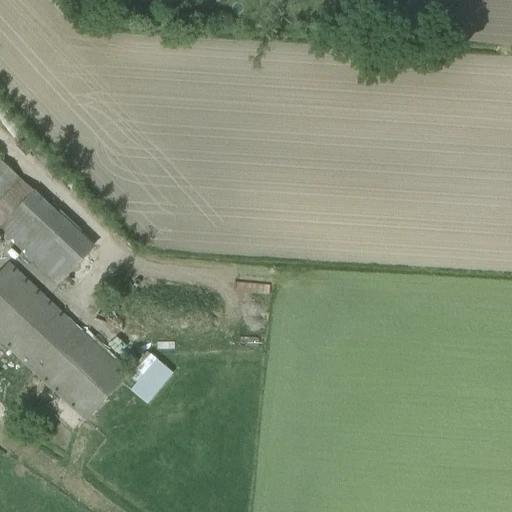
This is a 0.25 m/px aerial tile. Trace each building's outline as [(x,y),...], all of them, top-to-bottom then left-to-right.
[(173,0),(154,0),(164,9),(173,0)] [(93,249),(20,181),(21,179),(0,159),(0,228),(1,228),(61,284),(93,249)] [(0,276),(0,340),(87,422),(129,377),(10,266),(0,276)] [(118,312),(111,318),(125,335),(132,330),(118,312)] [(135,379),(127,388),(144,403),(171,372),(147,351),(128,373),(135,379)]
